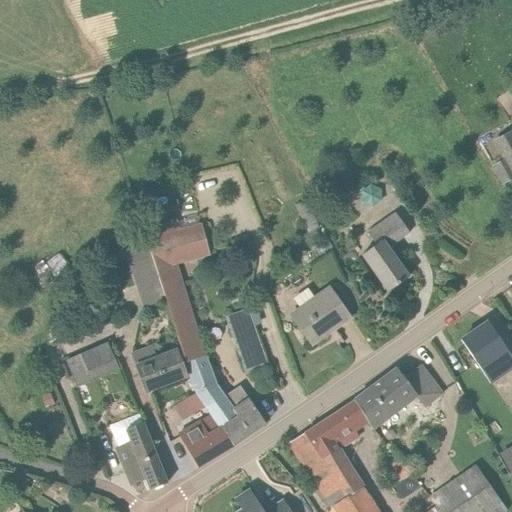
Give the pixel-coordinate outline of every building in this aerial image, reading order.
[(438,21),(450,18),(448,11),(436,14),(438,21)] [(511,178),(511,132),(511,131),(493,141),(502,160),(504,158),(505,160),(493,168),(502,184),(511,178)] [(387,292),(408,277),(387,248),(409,233),(395,214),(367,233),(376,245),(361,255),(387,292)] [(204,356),(175,263),(209,254),(202,227),(147,243),(148,247),(153,259),(152,260),(165,301),(180,349),(184,362),(185,362),(189,376),(193,385),(197,393),(197,395),(206,408),(211,415),(232,446),(265,424),(248,400),(242,391),(226,401),(214,383),(204,356)] [(145,307),(165,301),(152,260),(153,259),(148,247),(140,250),(143,259),(131,263),(145,307)] [(333,330),(350,318),(329,288),(290,315),(309,342),(331,327),(333,330)] [(230,313),(246,367),(268,361),(251,307),(230,313)] [(511,359),(487,323),(461,341),(481,370),(490,383),(511,367),(511,359)] [(112,339),(68,351),(77,382),(121,370),(112,339)] [(175,351),(156,358),(151,346),(132,353),(137,366),(136,366),(147,392),(185,378),(175,351)] [(369,389),(367,390),(388,417),(400,408),(408,419),(441,393),(419,365),(403,378),(396,369),(381,380),(381,381),(369,390),(369,389)] [(336,511),(439,511),(436,507),(436,508),(429,511),(378,511),(338,450),(358,437),(354,430),(367,421),(372,429),(388,417),(367,390),(353,401),(341,410),(290,443),(317,482),(316,483),(336,511)] [(187,399),(195,414),(206,408),(197,395),(197,393),(187,399)] [(41,397),(45,408),(54,405),(50,394),(41,397)] [(198,467),(232,446),(211,415),(178,434),(198,467)] [(150,490),(167,484),(142,423),(125,430),(130,442),(115,449),(130,486),(145,480),(150,490)] [(503,511),(506,510),(476,466),(429,498),(436,508),(436,507),(439,511),(503,511)] [(265,511),(262,511),(249,491),(235,500),(241,510),(237,511),(289,511),(283,501),(265,511)]
